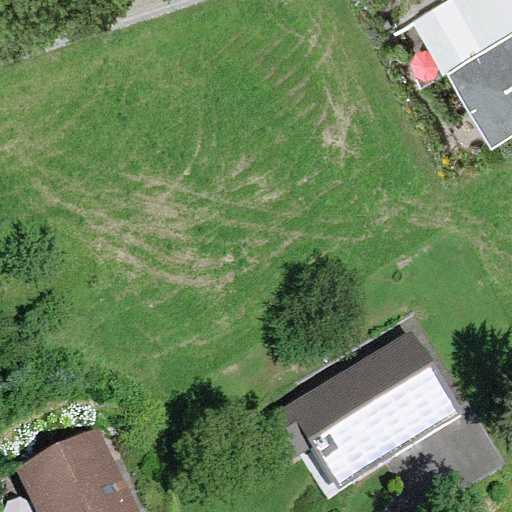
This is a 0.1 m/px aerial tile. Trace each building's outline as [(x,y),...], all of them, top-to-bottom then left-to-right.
[(449,61),(511,22),(511,0),(442,0),(415,17),(444,65),(449,61)] [(511,119),(511,22),(449,61),(493,132),(511,119)] [(411,337),(259,428),(284,469),(316,450),(341,493),(384,467),(390,463),(462,420),(455,410),(411,337)] [(468,403),(455,410),(462,420),(390,463),(424,511),(426,511),(506,463),(468,403)] [(139,511),(102,433),(20,471),(38,511),(139,511)]
